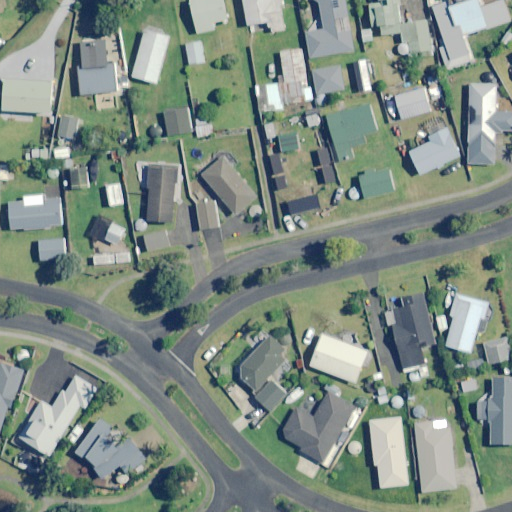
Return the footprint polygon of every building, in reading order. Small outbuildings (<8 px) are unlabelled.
[(228,20),(223,0),(192,0),(190,0),(197,34),(215,30),(213,23),(228,20)] [(285,31),(280,0),(243,0),(248,26),(269,23),(271,33),(285,31)] [(355,51),(345,0),(315,0),(317,7),(320,7),(324,30),(307,33),(311,59),(355,51)] [(368,0),(372,27),(380,26),(381,36),(401,34),(403,45),(410,44),(412,59),(432,56),(427,21),(400,24),(397,0),(368,0)] [(488,28),(478,0),(472,0),(450,8),(461,38),(488,28)] [(170,37),(145,30),(132,77),(157,84),(170,37)] [(108,66),(106,41),(81,43),(83,68),(83,70),(79,70),(81,95),(117,92),(115,65),(108,66)] [(204,63),(201,42),(186,44),(189,65),(204,63)] [(307,88),(301,49),(281,53),(288,104),(313,101),(311,88),(307,88)] [(345,90),(341,67),(313,72),(317,95),(345,90)] [(53,83),(5,80),(3,111),(51,114),(53,83)] [(279,84),(267,85),(269,112),(280,112),(279,84)] [(498,166),(499,133),(511,133),(511,112),(498,113),(498,84),(469,84),(468,166),(498,166)] [(431,112),(424,89),(394,98),(401,120),(431,112)] [(383,109),(379,94),(371,96),(375,111),(383,109)] [(378,132),(369,102),(325,114),(338,162),(354,158),(351,148),(366,144),(364,136),(378,132)] [(192,132),(188,108),(166,112),(170,136),(192,132)] [(319,125),(317,115),(306,117),(308,127),(319,125)] [(79,119),(61,116),(58,137),(76,140),(79,119)] [(213,135),(211,125),(195,128),(197,138),(213,135)] [(457,157),(446,131),(429,139),(431,144),(412,153),(421,174),(457,157)] [(299,149),(296,135),(279,138),(282,152),(299,149)] [(335,183),(323,144),(311,148),(323,186),(335,183)] [(69,157),(68,148),(54,150),(56,160),(69,157)] [(47,159),(48,151),(32,149),(31,157),(47,159)] [(257,198),(224,157),(202,174),(236,215),(257,198)] [(177,186),(178,166),(150,164),(148,187),(150,187),(148,221),(173,222),(175,186),(177,186)] [(88,188),(87,169),(71,170),(72,189),(88,188)] [(395,192),(389,170),(361,177),(366,199),(395,192)] [(287,196),(282,174),(273,176),(278,198),(287,196)] [(122,205),(117,175),(105,177),(110,207),(122,205)] [(316,190),(315,180),(291,183),(292,194),(316,190)] [(44,200),(45,208),(25,210),(25,202),(8,203),(11,232),(61,228),(59,198),(44,200)] [(220,227),(215,202),(198,205),(202,230),(220,227)] [(114,221),(119,223),(122,215),(109,209),(105,217),(101,215),(99,219),(89,241),(105,248),(109,240),(118,245),(124,231),(112,225),(114,221)] [(169,247),(166,231),(145,235),(148,251),(169,247)] [(65,260),(64,240),(39,241),(40,261),(65,260)] [(130,262),(129,253),(116,254),(117,263),(130,262)] [(114,255),(95,257),(96,265),(115,263),(114,255)] [(435,345),(423,294),(403,299),(405,307),(384,312),(387,327),(392,326),(402,370),(425,364),(422,348),(435,345)] [(489,303),(457,294),(451,316),(455,317),(446,347),(471,353),(481,318),(484,319),(489,303)] [(445,316),(436,318),(439,331),(447,329),(445,316)] [(369,350),(323,333),(311,367),(356,384),(369,350)] [(284,351),(269,337),(237,371),(260,393),(256,398),(270,412),(286,394),(269,378),(285,361),(279,356),(284,351)] [(511,360),(511,356),(509,338),(484,342),(488,365),(511,360)] [(24,372),(1,364),(0,366),(0,432),(9,407),(11,408),(24,372)] [(97,389),(76,376),(66,392),(63,390),(52,408),(42,402),(16,444),(46,463),(81,406),(85,409),(97,389)] [(477,390),(474,379),(460,382),(462,393),(477,390)] [(495,399),(479,400),(480,423),(491,423),(491,448),(511,447),(511,381),(495,382),(495,399)] [(355,408),(327,393),(314,417),(297,408),(281,436),(303,447),(301,451),(325,464),(334,447),(355,408)] [(409,486),(401,418),(370,421),(375,465),(378,465),(381,489),(409,486)] [(111,428),(103,420),(75,449),(105,479),(119,466),(129,476),(144,461),(111,428)] [(434,430),(433,422),(415,424),(422,493),(457,489),(450,428),(434,430)]
